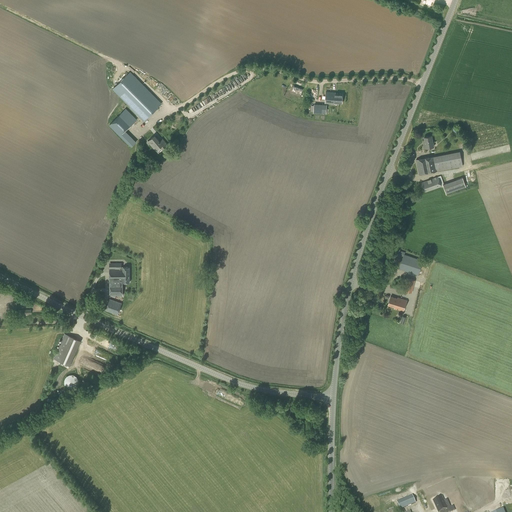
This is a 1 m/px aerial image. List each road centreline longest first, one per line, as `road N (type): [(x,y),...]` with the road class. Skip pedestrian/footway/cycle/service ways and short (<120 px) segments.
road 1 (tertiary): [(330,397),(245,388),(0,278)]
road 2 (tertiary): [(330,397),(351,275),(421,85)]
road 3 (unclassified): [(421,85),(312,81),(266,69),(228,77)]
